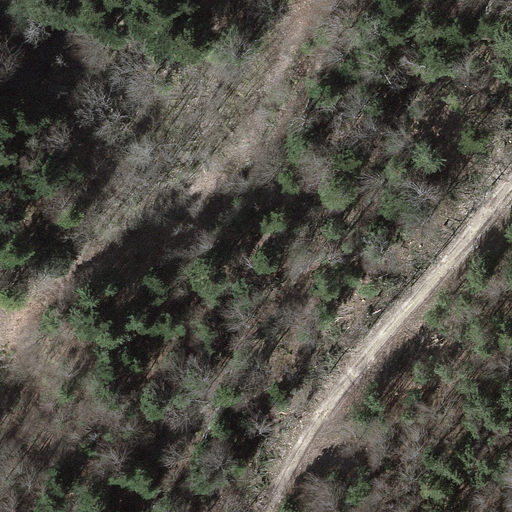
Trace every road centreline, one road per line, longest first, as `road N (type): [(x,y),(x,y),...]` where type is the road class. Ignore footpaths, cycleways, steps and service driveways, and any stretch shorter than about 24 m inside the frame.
road 1 (track): [(0,337),(88,248),(221,164),(264,91),(302,0)]
road 2 (track): [(511,182),(320,413),(266,511)]
